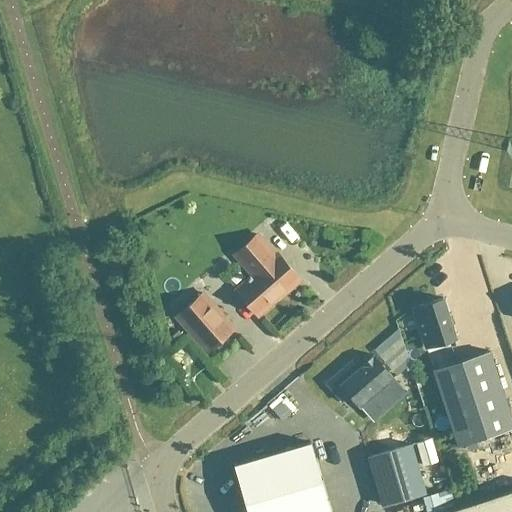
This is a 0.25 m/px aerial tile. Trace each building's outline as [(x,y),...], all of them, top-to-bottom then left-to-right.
[(277,256),(275,257),(256,236),(234,256),(252,277),(250,279),(249,277),(246,280),(248,281),(235,292),(257,317),(299,281),(277,256)] [(233,330),(202,295),(176,318),(206,353),(233,330)] [(455,339),(442,299),(412,309),(425,349),(455,339)] [(511,429),(511,423),(489,353),(432,372),(457,448),(511,429)] [(325,385),(342,403),(349,397),(359,408),(392,379),(373,357),(361,367),(357,364),(354,360),(344,369),(325,385)] [(328,511),(309,444),(233,465),(245,511),(328,511)] [(410,446),(366,459),(381,506),(424,492),(410,446)] [(511,511),(511,493),(453,511),(511,511)]
